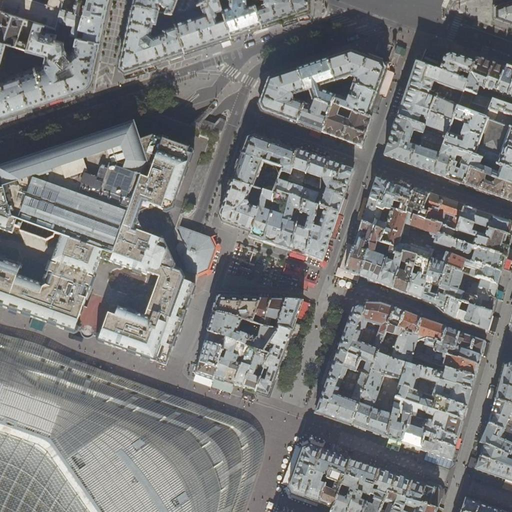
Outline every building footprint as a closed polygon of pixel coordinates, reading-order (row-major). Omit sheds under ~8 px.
[(0,0),(0,9),(34,21),(56,28),(63,0),(49,0),(48,4),(35,0),(0,0)] [(63,0),(56,28),(58,28),(55,39),(74,45),(77,37),(86,0),(63,0)] [(86,0),(77,37),(99,42),(100,41),(106,13),(108,0),(86,0)] [(134,0),(133,8),(159,14),(160,9),(159,7),(160,7),(161,5),(162,8),(167,10),(165,15),(171,16),(177,0),(134,0)] [(177,0),(171,16),(172,18),(196,9),(198,8),(217,2),(218,0),(177,0)] [(218,0),(217,2),(230,39),(245,34),(261,29),(252,1),(252,0),(218,0)] [(309,1),(307,0),(252,0),(252,1),(261,29),(269,26),(292,19),(309,13),(309,7),(309,3),(309,1)] [(511,0),(505,0),(494,4),(494,10),(494,16),(511,23),(511,0)] [(217,44),(230,39),(217,2),(198,8),(199,11),(202,10),(205,20),(202,21),(198,17),(196,9),(172,18),(184,55),(205,48),(217,44)] [(119,69),(119,70),(125,75),(155,65),(184,55),(172,18),(171,16),(165,15),(159,14),(133,8),(127,36),(126,40),(119,69)] [(0,9),(0,40),(26,49),(34,21),(0,9)] [(94,69),(99,42),(77,37),(74,45),(55,39),(58,28),(56,28),(34,21),(26,49),(0,40),(0,116),(38,103),(85,87),(88,85),(90,83),(91,81),(94,69)] [(340,55),(327,60),(337,91),(353,86),(377,95),(384,76),(386,71),(383,63),(378,62),(368,58),(351,51),(340,55)] [(441,64),(439,71),(461,79),(463,73),(469,76),(467,82),(468,82),(458,109),(485,120),(492,102),(505,70),(478,59),(476,59),(475,63),(470,61),(458,56),(457,57),(456,56),(454,55),(453,55),(451,55),(449,55),(448,55),(446,56),(445,57),(444,58),(443,60),(442,61),(442,63),(442,64),(441,64)] [(311,65),(296,70),(306,98),(331,108),(333,104),(337,91),(327,60),(311,65)] [(439,71),(421,65),(416,63),(415,66),(408,85),(397,118),(425,127),(424,130),(447,139),(458,109),(468,82),(467,82),(461,79),(439,71)] [(278,117),(297,124),(306,98),(296,70),(282,75),(268,80),(259,105),(263,112),(278,117)] [(511,72),(505,70),(492,102),(511,108),(511,72)] [(370,114),(377,95),(353,86),(337,91),(333,104),(368,118),(370,114)] [(308,128),(322,133),(331,108),(306,98),(297,124),(308,128)] [(511,108),(492,102),(485,120),(511,129),(511,108)] [(340,140),(361,147),(366,133),(371,119),(368,118),(333,104),(331,108),(322,133),(340,140)] [(511,129),(485,120),(458,109),(447,139),(444,146),(458,151),(482,159),(492,164),(500,167),(502,166),(511,170),(511,129)] [(100,341),(110,344),(134,353),(150,359),(166,365),(174,344),(183,320),(194,287),(195,285),(183,280),(173,276),(177,265),(163,238),(159,240),(134,230),(144,203),(165,210),(174,206),(194,150),(190,149),(192,144),(189,143),(165,134),(161,132),(155,130),(142,135),(137,118),(53,146),(0,163),(0,228),(13,234),(18,221),(16,221),(4,182),(126,140),(134,163),(131,171),(143,175),(134,199),(113,255),(61,237),(57,249),(51,266),(44,287),(17,277),(22,266),(21,265),(16,264),(2,259),(0,257),(0,305),(12,310),(24,314),(36,318),(52,324),(71,331),(75,332),(101,259),(147,275),(148,273),(160,277),(146,316),(117,306),(111,308),(100,341)] [(390,140),(384,156),(407,164),(420,169),(445,178),(451,162),(454,163),(458,151),(444,146),(447,139),(424,130),(425,127),(397,118),(391,137),(390,140)] [(244,147),(241,155),(282,168),(279,177),(287,180),(297,151),(275,143),(254,135),(247,139),(244,147)] [(61,236),(61,237),(113,255),(134,199),(143,175),(131,171),(134,163),(126,140),(4,182),(16,221),(18,221),(61,236)] [(298,151),(297,151),(287,180),(287,181),(301,186),(303,183),(320,189),(324,180),(327,181),(329,185),(324,198),(277,182),(273,196),(276,197),(277,197),(277,194),(291,198),(304,203),(338,214),(346,193),(353,171),(338,166),(334,164),(311,156),(298,151)] [(511,170),(502,166),(500,167),(500,169),(491,166),(490,170),(479,166),(482,159),(458,151),(454,163),(470,169),(491,177),(496,179),(511,184),(511,170)] [(236,168),(232,182),(263,193),(273,196),(277,182),(279,177),(282,168),(241,155),(236,168)] [(454,182),(464,185),(470,169),(454,163),(451,162),(445,178),(454,182)] [(491,195),(511,202),(511,184),(496,179),(495,182),(493,182),(492,183),(491,184),(488,183),(491,177),(470,169),(464,185),(491,195)] [(371,194),(369,199),(378,203),(383,204),(389,184),(376,179),(371,194)] [(236,227),(251,233),(259,206),(251,203),(250,205),(250,206),(249,203),(248,202),(247,202),(249,196),(257,199),(256,201),(260,203),(263,193),(232,182),(225,201),(220,215),(223,222),(236,227)] [(393,185),(389,184),(383,204),(378,203),(376,208),(391,213),(392,210),(401,183),(400,182),(393,185)] [(408,186),(401,183),(392,210),(410,214),(425,220),(428,212),(423,210),(429,194),(421,190),(408,186)] [(255,240),(263,242),(276,197),(273,196),(263,193),(260,203),(259,206),(251,233),(250,238),(255,240)] [(269,244),(275,246),(279,234),(281,235),(283,227),(286,227),(288,223),(284,222),(291,198),(277,194),(277,197),(276,197),(263,242),(269,244)] [(436,196),(429,194),(423,210),(428,212),(425,220),(442,226),(455,231),(456,231),(460,219),(464,206),(452,202),(436,196)] [(288,250),(290,251),(304,203),(291,198),(284,222),(288,223),(286,227),(283,227),(281,235),(279,234),(275,246),(288,250)] [(369,199),(362,223),(376,229),(385,232),(381,243),(390,247),(388,254),(401,258),(402,254),(416,259),(429,262),(431,253),(438,253),(438,252),(410,244),(409,244),(408,247),(404,246),(404,247),(398,246),(405,224),(438,235),(434,244),(472,258),(470,263),(501,273),(501,270),(505,258),(476,248),(476,247),(467,245),(452,240),(451,239),(439,234),(442,226),(425,220),(410,214),(392,210),(391,213),(376,208),(378,203),(369,199)] [(321,261),(322,262),(329,242),(338,214),(304,203),(290,251),(295,252),(306,256),(306,255),(321,261)] [(483,213),(464,206),(460,219),(511,235),(511,236),(511,234),(511,222),(495,217),(483,213)] [(508,246),(511,235),(460,219),(456,231),(474,236),(472,240),(469,240),(467,245),(476,247),(476,248),(505,258),(507,253),(507,251),(509,248),(507,248),(508,246)] [(345,271),(360,276),(369,251),(363,249),(365,245),(367,245),(368,244),(371,245),(376,229),(362,223),(354,244),(354,246),(353,246),(345,271)] [(180,254),(187,270),(200,234),(181,226),(178,233),(183,244),(184,245),(185,245),(186,246),(186,247),(186,248),(186,249),(186,250),(186,251),(185,252),(184,252),(183,253),(182,253),(180,254)] [(452,240),(455,231),(442,226),(439,234),(451,239),(452,240)] [(368,279),(377,283),(388,254),(390,247),(381,243),(385,232),(376,229),(371,245),(369,251),(360,276),(368,279)] [(203,234),(200,234),(187,270),(199,274),(207,270),(214,247),(210,237),(203,234)] [(434,306),(443,314),(449,299),(443,297),(438,295),(439,289),(446,268),(450,256),(438,253),(431,253),(429,262),(430,263),(421,301),(434,306)] [(384,286),(392,289),(397,271),(400,263),(401,258),(388,254),(377,283),(384,286)] [(397,291),(407,295),(416,259),(402,254),(401,258),(400,263),(408,265),(406,274),(397,271),(392,289),(397,291)] [(500,275),(501,273),(470,263),(450,256),(446,268),(463,274),(480,279),(497,285),(500,275)] [(412,297),(421,301),(430,263),(429,262),(416,259),(407,295),(412,297)] [(458,292),(463,274),(446,268),(439,289),(445,291),(443,297),(449,299),(460,303),(473,307),(475,298),(458,292)] [(496,288),(497,285),(480,279),(478,284),(475,283),(472,284),(470,293),(476,295),(477,293),(483,295),(483,296),(493,299),(494,295),(496,288)] [(329,292),(351,297),(353,289),(331,284),(329,292)] [(496,300),(493,299),(483,296),(483,295),(477,293),(476,295),(475,298),(473,307),(492,313),(495,302),(496,300)] [(214,307),(213,314),(252,323),(260,300),(240,299),(230,298),(217,298),(214,307)] [(448,317),(454,321),(457,313),(457,311),(460,303),(449,299),(443,314),(448,317)] [(261,394),(268,396),(280,363),(295,322),(302,302),(292,301),(286,300),(279,327),(278,331),(263,353),(257,351),(245,388),(249,390),(261,394)] [(266,300),(260,300),(252,323),(263,326),(272,300),(266,300)] [(277,300),(272,300),(263,326),(278,331),(279,327),(286,300),(277,300)] [(352,425),(352,424),(378,355),(380,347),(388,326),(396,309),(382,304),(364,303),(364,304),(353,309),(344,334),(343,336),(324,389),(315,413),(337,420),(352,425)] [(465,324),(487,331),(492,315),(492,313),(473,307),(460,303),(457,311),(457,313),(454,321),(465,324)] [(400,311),(396,309),(388,326),(397,329),(404,313),(400,311)] [(418,318),(404,313),(397,329),(388,326),(380,347),(429,363),(437,343),(440,344),(446,328),(434,324),(418,318)] [(210,324),(207,332),(225,339),(235,343),(247,347),(257,351),(263,353),(278,331),(263,326),(252,323),(213,314),(210,324)] [(460,334),(446,328),(440,344),(448,347),(480,357),(483,349),(485,342),(460,334)] [(206,337),(204,342),(222,349),(225,339),(207,332),(206,337)] [(219,379),(223,381),(233,353),(235,343),(225,339),(222,349),(216,369),(214,378),(219,379)] [(238,511),(241,504),(250,480),(253,470),(254,463),(255,451),(255,448),(255,446),(255,443),(254,441),(253,439),(252,436),(251,435),(248,431),(246,430),(244,428),(242,427),(239,425),(234,423),(220,418),(167,399),(154,395),(99,375),(65,363),(33,352),(14,345),(0,340),(0,423),(46,439),(48,440),(50,442),(52,443),(53,445),(55,447),(97,508),(99,511),(238,511)] [(203,348),(199,362),(216,369),(222,349),(204,342),(203,348)] [(230,383),(235,385),(247,347),(235,343),(233,353),(223,381),(230,383)] [(477,367),(478,366),(446,356),(448,347),(440,344),(437,343),(429,363),(474,378),(477,367)] [(240,387),(245,388),(257,351),(247,347),(235,385),(234,385),(240,387)] [(471,389),(474,378),(429,363),(380,347),(378,355),(417,367),(418,366),(434,372),(432,378),(471,390),(471,389)] [(480,359),(480,357),(448,347),(446,356),(478,366),(480,359)] [(368,430),(386,437),(393,412),(373,406),(384,376),(400,382),(396,397),(397,398),(406,400),(409,389),(414,391),(417,379),(420,378),(430,381),(426,395),(466,408),(470,392),(471,390),(432,378),(434,372),(418,366),(417,367),(378,355),(352,424),(368,430)] [(213,380),(214,378),(216,369),(199,362),(196,374),(204,377),(213,380)] [(504,366),(494,401),(511,405),(511,363),(504,366)] [(463,419),(466,408),(426,395),(414,391),(409,389),(406,400),(411,402),(462,421),(463,419)] [(393,439),(402,442),(406,426),(401,424),(404,414),(407,415),(411,402),(406,400),(397,398),(393,412),(386,437),(393,439)] [(491,412),(488,424),(511,434),(511,405),(494,401),(491,412)] [(462,423),(462,421),(411,402),(407,415),(413,416),(416,417),(419,409),(425,411),(426,414),(433,416),(434,415),(435,415),(433,422),(427,421),(426,426),(431,428),(432,428),(439,430),(440,431),(458,438),(462,423)] [(410,445),(420,449),(425,432),(419,430),(419,429),(410,426),(413,416),(407,415),(404,414),(401,424),(406,426),(402,442),(410,445)] [(457,440),(458,438),(440,431),(439,430),(432,428),(431,428),(426,426),(427,421),(422,420),(419,429),(419,430),(425,432),(436,436),(435,442),(454,449),(457,440)] [(99,511),(97,508),(55,447),(53,445),(52,443),(50,442),(48,440),(46,439),(0,423),(0,511),(99,511)] [(482,451),(480,457),(511,468),(511,434),(488,424),(483,434),(479,443),(484,445),(482,451)] [(428,452),(450,460),(451,460),(452,459),(454,449),(435,442),(436,436),(425,432),(420,449),(428,452)] [(310,445),(303,449),(302,450),(289,486),(293,493),(302,496),(319,502),(331,470),(345,476),(351,460),(331,453),(310,445)] [(511,481),(511,468),(480,457),(478,464),(476,469),(511,481)] [(363,464),(351,460),(345,476),(360,480),(363,483),(373,487),(380,470),(363,464)] [(345,476),(331,470),(319,502),(325,505),(333,508),(345,476)] [(393,475),(380,470),(373,487),(372,491),(387,496),(388,493),(406,499),(413,482),(393,475)] [(347,511),(360,480),(345,476),(333,508),(331,511),(347,511)] [(363,483),(360,480),(347,511),(363,511),(372,491),(373,487),(363,483)] [(422,485),(413,482),(406,499),(388,493),(387,496),(384,503),(393,507),(393,509),(400,511),(435,511),(437,510),(437,509),(436,508),(429,506),(431,501),(435,490),(422,485)] [(387,496),(372,491),(363,511),(380,511),(384,503),(387,496)] [(500,511),(466,500),(461,511),(500,511)] [(393,507),(384,503),(380,511),(391,511),(393,509),(393,507)]
